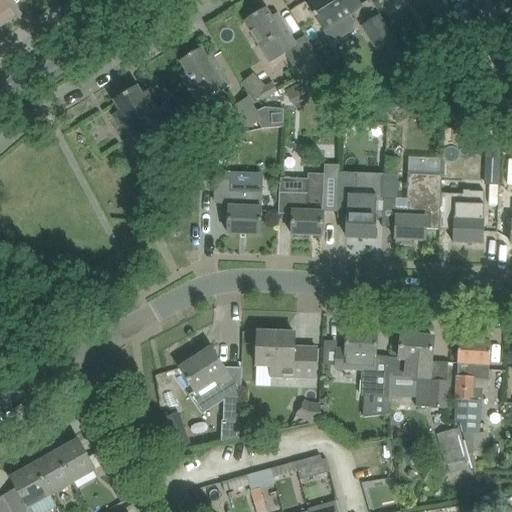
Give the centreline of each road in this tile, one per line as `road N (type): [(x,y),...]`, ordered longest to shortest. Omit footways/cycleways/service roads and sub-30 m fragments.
road 1 (residential): [(89,353),(193,292),(244,280),(511,293)]
road 2 (residential): [(0,148),(87,86),(237,0)]
road 3 (secondary): [(0,96),(160,0)]
road 4 (residential): [(180,511),(89,353)]
road 5 (residential): [(106,0),(0,65)]
